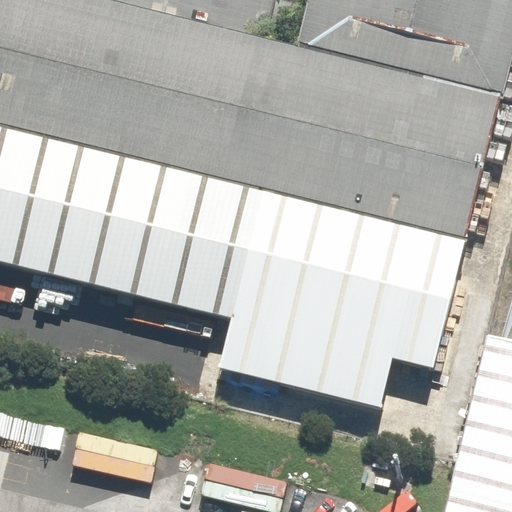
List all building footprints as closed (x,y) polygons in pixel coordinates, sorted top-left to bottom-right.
[(0,0),(0,130),(465,240),(499,96),(301,50),(267,42),(89,0),(0,0)] [(89,0),(267,42),(277,0),(89,0)] [(511,0),(312,0),(301,50),(499,96),(511,39),(511,0)] [(455,240),(0,132),(0,268),(202,316),(190,367),(359,407),(372,356),(424,368),(455,240)] [(511,511),(511,339),(487,360),(472,356),(434,511),(511,511)]
